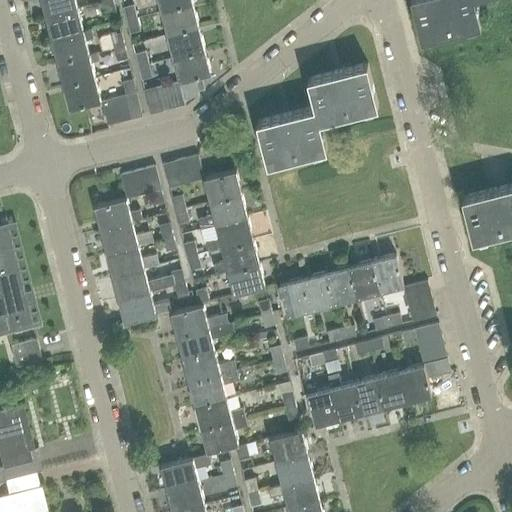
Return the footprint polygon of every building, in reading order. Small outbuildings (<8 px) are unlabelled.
[(41,0),(46,16),(78,7),(76,0),(41,0)] [(106,0),(102,1),(105,14),(115,12),(112,0),(106,0)] [(158,0),(161,11),(193,2),(192,0),(158,0)] [(412,0),(423,39),(482,24),(475,0),(412,0)] [(193,2),(161,11),(167,34),(199,25),(193,2)] [(137,17),(133,4),(123,7),(126,20),(137,17)] [(84,30),(78,7),(46,16),(52,39),(84,30)] [(126,20),(130,33),(140,30),(137,17),(126,20)] [(199,25),(167,34),(173,57),(205,48),(199,25)] [(90,54),(90,53),(86,39),(94,37),(92,28),(84,30),(52,39),(58,62),(90,54)] [(110,35),(114,47),(124,45),(121,32),(110,35)] [(114,47),(117,61),(128,58),(124,45),(114,47)] [(178,81),(183,98),(200,94),(199,89),(205,87),(202,75),(211,72),(209,65),(205,48),(173,57),(175,65),(178,81)] [(145,50),(134,53),(138,66),(141,65),(148,63),(145,50)] [(96,77),(92,62),(100,60),(97,51),(90,53),(90,54),(58,62),(64,85),(96,77)] [(148,63),(141,65),(138,66),(142,80),(152,77),(149,65),(148,63)] [(320,121),(321,120),(379,106),(369,65),(368,63),(338,71),(309,78),(315,106),(316,106),(320,121)] [(96,77),(64,85),(69,108),(101,100),(102,100),(96,77)] [(133,78),(122,81),(126,94),(137,91),(133,78)] [(167,84),(173,107),(184,104),(183,98),(178,81),(167,84)] [(167,84),(155,86),(161,110),(173,107),(167,84)] [(155,86),(145,89),(151,113),(161,110),(155,86)] [(126,94),(124,94),(130,118),(143,115),(137,91),(126,94)] [(124,94),(113,97),(119,121),(130,118),(124,94)] [(113,97),(102,100),(101,100),(107,124),(119,121),(113,97)] [(328,148),(321,120),(320,121),(316,106),(315,106),(287,113),(257,121),(268,163),(328,148)] [(198,154),(187,157),(192,180),(204,177),(198,154)] [(192,180),(187,157),(175,160),(181,183),(192,180)] [(175,160),(164,163),(170,186),(181,183),(175,160)] [(156,165),(144,168),(150,191),(151,190),(151,191),(161,188),(156,165)] [(144,168),(132,171),(138,194),(150,191),(144,168)] [(204,177),(210,200),(242,192),(236,169),(204,177)] [(132,171),(121,174),(127,197),(138,194),(132,171)] [(474,238),(511,228),(511,183),(492,188),(463,196),(474,238)] [(161,188),(151,191),(154,204),(165,201),(161,188)] [(210,200),(214,214),(199,217),(201,228),(216,224),(216,223),(248,215),(242,192),(210,200)] [(172,197),(175,209),(185,207),(182,194),(172,197)] [(133,220),(143,218),(140,208),(130,211),(127,197),(95,205),(101,228),(133,220)] [(178,222),(188,220),(185,207),(175,209),(178,222)] [(216,224),(220,237),(205,241),(208,251),(222,247),(254,239),(248,215),(216,223),(216,224)] [(101,228),(107,251),(139,244),(153,240),(151,229),(136,233),(133,220),(101,228)] [(160,224),(163,237),(173,234),(170,222),(160,224)] [(0,330),(34,322),(29,301),(20,303),(17,291),(25,289),(9,226),(0,228),(0,330)] [(173,234),(163,237),(166,250),(176,248),(173,234)] [(222,247),(226,260),(213,263),(216,273),(228,270),(259,262),(254,239),(222,247)] [(183,243),(187,256),(197,253),(194,240),(183,243)] [(159,264),(159,262),(156,253),(142,256),(139,244),(107,251),(113,274),(145,266),(145,267),(159,264)] [(190,269),(201,266),(197,253),(187,256),(190,269)] [(396,254),(373,260),(381,291),(404,286),(396,254)] [(350,265),(358,297),(381,291),(373,260),(350,265)] [(228,270),(234,293),(266,285),(259,262),(228,270)] [(350,265),(326,271),(335,303),(358,297),(350,265)] [(174,283),(172,273),(148,279),(145,267),(145,266),(113,274),(119,298),(150,289),(151,290),(174,284),(174,283)] [(182,268),(171,271),(172,273),(174,283),(185,281),(182,268)] [(326,271),(303,277),(312,309),(335,303),(326,271)] [(280,283),(288,315),(312,309),(303,277),(280,283)] [(404,286),(407,297),(431,291),(428,280),(404,286)] [(174,284),(178,297),(188,294),(185,281),(174,283),(174,284)] [(195,289),(199,302),(209,300),(206,287),(195,289)] [(150,289),(119,298),(125,321),(157,313),(173,309),(171,299),(154,303),(151,290),(150,289)] [(407,297),(410,309),(433,303),(431,291),(407,297)] [(258,301),(261,314),(272,311),(269,298),(258,301)] [(203,303),(199,304),(171,312),(177,335),(229,322),(226,312),(207,317),(203,303)] [(410,309),(413,320),(436,314),(433,303),(410,309)] [(261,314),(265,327),(275,324),(272,311),(261,314)] [(400,312),(387,315),(389,326),(402,322),(400,312)] [(387,315),(374,318),(376,329),(389,326),(387,315)] [(229,322),(177,335),(183,358),(215,350),(212,338),(235,331),(232,321),(229,322)] [(438,322),(415,328),(417,338),(418,338),(418,339),(441,334),(438,322)] [(353,324),(341,327),(343,337),(356,334),(353,324)] [(341,327),(327,330),(330,341),(343,337),(341,327)] [(405,341),(417,338),(415,328),(402,331),(405,341)] [(418,339),(421,351),(444,345),(441,334),(418,339)] [(44,359),(38,337),(38,336),(11,343),(17,366),(44,359)] [(307,336),(293,339),(296,350),(309,346),(307,336)] [(381,336),(368,340),(371,350),(383,347),(381,336)] [(371,350),(368,340),(354,343),(357,353),(371,350)] [(270,347),(273,359),(283,357),(280,344),(270,347)] [(424,363),(447,357),(444,345),(421,351),(424,363)] [(335,348),(322,351),(325,361),(337,358),(335,348)] [(215,350),(183,358),(189,381),(236,369),(234,359),(218,363),(215,350)] [(322,351),(309,355),(311,365),(325,361),(322,351)] [(273,359),(277,373),(287,370),(283,357),(273,359)] [(424,363),(427,376),(451,371),(447,357),(424,363)] [(432,394),(427,376),(424,363),(400,368),(408,400),(432,394)] [(400,368),(377,374),(385,406),(408,400),(400,368)] [(236,369),(189,381),(195,404),(227,396),(224,382),(239,379),(236,369)] [(354,380),(341,383),(338,371),(327,374),(330,386),(331,386),(339,418),(362,412),(354,380)] [(377,374),(354,380),(362,412),(385,406),(377,374)] [(331,386),(330,386),(307,392),(315,424),(339,418),(331,386)] [(281,392),(285,406),(295,403),(292,390),(281,392)] [(227,396),(195,404),(201,427),(245,416),(243,406),(230,409),(227,396)] [(0,480),(8,479),(37,471),(31,449),(36,448),(24,403),(0,408),(0,445),(5,466),(0,467),(0,480)] [(285,406),(288,419),(299,416),(295,403),(285,406)] [(207,451),(227,445),(239,442),(235,428),(248,425),(245,416),(201,427),(207,451)] [(271,436),(277,460),(308,452),(302,428),(271,436)] [(236,446),(239,459),(250,456),(246,443),(236,446)] [(277,460),(282,482),(283,483),(314,475),(308,452),(277,460)] [(161,465),(167,489),(199,480),(193,456),(161,465)] [(220,461),(223,474),(234,471),(231,459),(220,461)] [(41,486),(38,475),(37,471),(8,479),(12,494),(0,496),(0,511),(40,511),(50,510),(43,485),(41,486)] [(223,474),(227,487),(237,484),(234,471),(223,474)] [(285,493),(289,506),(320,498),(314,475),(283,483),(282,482),(268,486),(270,496),(285,493)] [(244,480),(248,492),(258,489),(255,477),(244,480)] [(167,489),(173,511),(205,503),(199,480),(167,489)] [(248,492),(251,506),(262,503),(258,489),(248,492)] [(289,506),(290,511),(323,511),(320,498),(289,506)] [(173,511),(207,511),(205,503),(173,511)]
